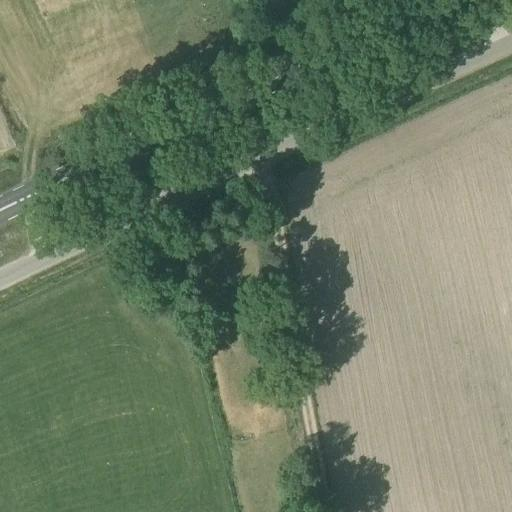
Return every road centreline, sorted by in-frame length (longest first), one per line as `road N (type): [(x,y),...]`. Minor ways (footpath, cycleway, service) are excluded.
road 1 (unclassified): [(0,279),(511,44)]
road 2 (primary): [(0,210),(438,0)]
road 3 (track): [(313,511),(257,159)]
